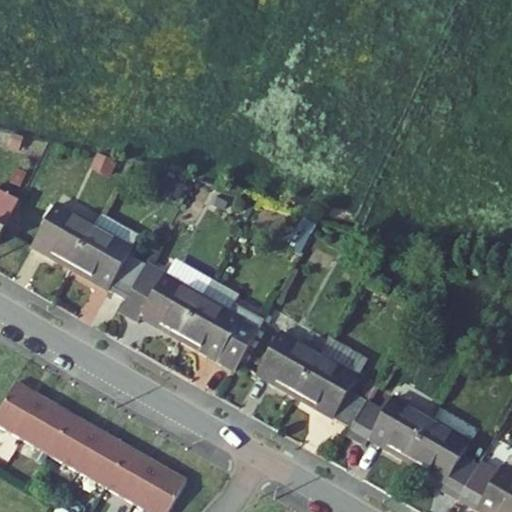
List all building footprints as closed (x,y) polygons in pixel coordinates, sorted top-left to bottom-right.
[(0,234),(2,236),(20,204),(0,192),(0,234)] [(36,256),(74,279),(100,232),(62,211),(36,256)] [(109,217),(100,232),(138,255),(147,240),(109,217)] [(100,232),(74,279),(112,301),(128,310),(146,277),(131,269),(138,255),(100,232)] [(162,286),(146,277),(128,310),(121,322),(136,331),(140,324),(180,347),(213,292),(172,269),(162,286)] [(213,292),(180,347),(235,377),(262,330),(234,313),(238,306),(213,292)] [(298,406),(320,368),(283,347),(261,385),(298,406)] [(351,438),(364,415),(345,404),(354,388),(320,368),(298,406),(351,438)] [(120,450),(17,392),(0,419),(0,430),(99,488),(120,450)] [(410,469),(432,430),(393,409),(383,425),(364,415),(351,438),(348,443),(367,454),(371,447),(410,469)] [(432,430),(410,469),(444,488),(440,495),(459,505),(474,478),(455,467),(466,450),(432,430)] [(169,511),(183,487),(120,450),(99,488),(140,511),(169,511)] [(483,511),(511,511),(511,480),(505,477),(483,511)]
